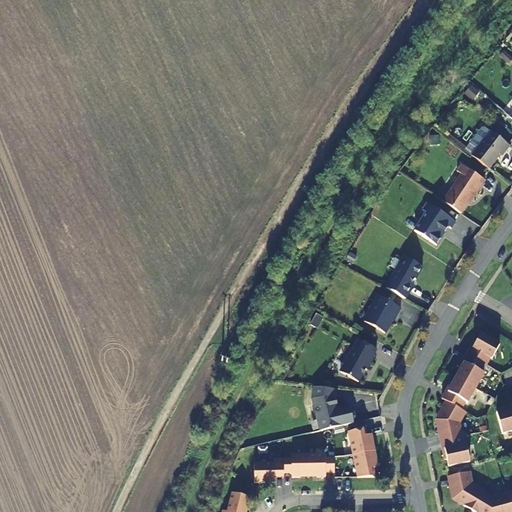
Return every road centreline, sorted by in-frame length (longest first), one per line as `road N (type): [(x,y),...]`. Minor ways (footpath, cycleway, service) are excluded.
road 1 (track): [(116,511),(313,158),(426,0)]
road 2 (residential): [(418,497),(406,385),(468,286)]
road 3 (residential): [(276,511),(289,499),(418,497)]
